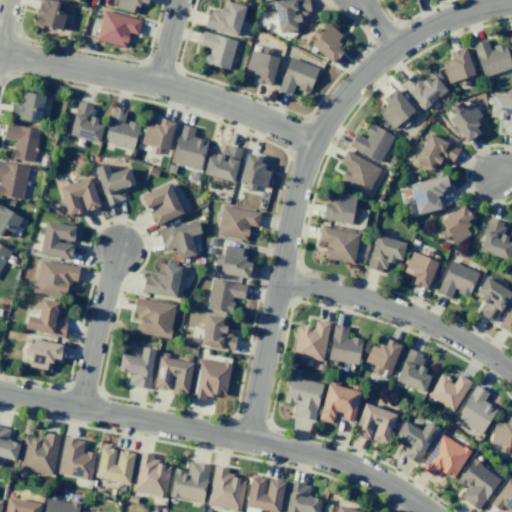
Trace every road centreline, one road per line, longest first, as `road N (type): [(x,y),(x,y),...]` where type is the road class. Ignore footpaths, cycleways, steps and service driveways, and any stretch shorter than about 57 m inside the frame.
road 1 (residential): [(249,440),(303,175),(327,119),(396,43),(440,18),(504,0)]
road 2 (residential): [(0,395),(318,457),(393,489),(423,511)]
road 3 (residential): [(0,52),(156,81),(315,142)]
road 4 (residential): [(279,281),(411,315),(511,374)]
road 5 (residential): [(78,411),(120,250)]
